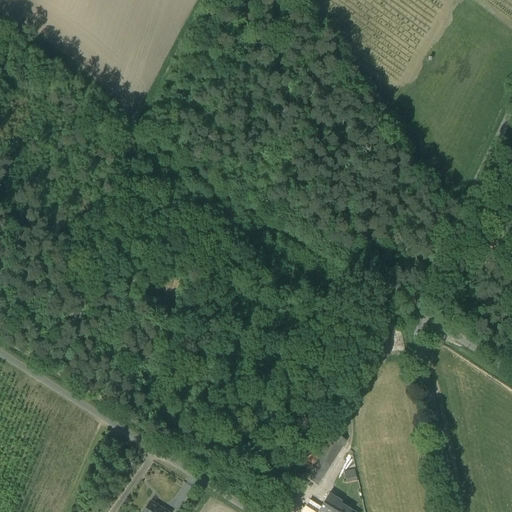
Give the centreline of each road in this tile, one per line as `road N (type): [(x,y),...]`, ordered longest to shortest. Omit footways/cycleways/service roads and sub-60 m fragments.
road 1 (track): [(249,0),(324,154),(418,310)]
road 2 (unclassified): [(250,511),(0,353)]
road 3 (unclassified): [(511,129),(418,310)]
road 4 (unclassified): [(419,366),(451,511)]
